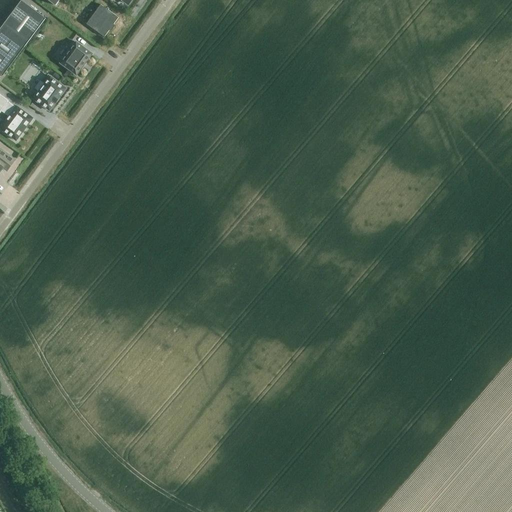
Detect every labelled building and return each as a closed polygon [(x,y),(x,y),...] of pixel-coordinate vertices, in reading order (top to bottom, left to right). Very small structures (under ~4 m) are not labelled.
[(46,19),(22,1),(0,29),(0,30),(24,48),(46,19)] [(101,5),(86,25),(104,38),(119,18),(108,10),(109,9),(107,8),(107,9),(101,5)] [(24,48),(0,30),(0,74),(3,77),(24,48)] [(75,75),(76,76),(77,75),(91,55),(92,54),(91,54),(76,43),(77,43),(76,42),(75,43),(61,63),(60,64),(61,64),(76,75),(75,75)] [(39,92),(33,99),(50,111),(55,104),(61,97),(66,89),(50,77),(44,85),(40,82),(35,89),(39,92)] [(0,129),(16,141),(33,119),(17,107),(16,108),(8,102),(9,102),(0,95),(0,94),(0,112),(0,113),(2,111),(9,117),(0,129)] [(0,172),(3,169),(7,172),(15,161),(0,149),(0,172)]
